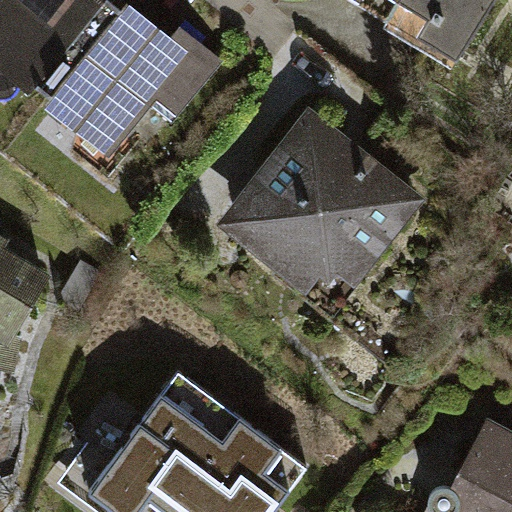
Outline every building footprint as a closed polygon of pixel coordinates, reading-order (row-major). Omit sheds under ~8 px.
[(0,55),(44,91),(114,4),(109,0),(7,0),(0,9),(0,55)] [(351,0),(386,22),(399,1),(397,0),(351,0)] [(400,0),(399,1),(469,44),(495,0),(400,0)] [(458,61),(469,44),(399,1),(386,22),(384,26),(425,53),(431,44),(458,61)] [(165,46),(114,4),(44,91),(91,130),(80,142),(111,167),(134,139),(120,127),(148,93),(178,57),(165,46)] [(178,57),(148,93),(177,116),(223,61),(181,27),(165,46),(178,57)] [(322,305),(328,297),(331,293),(238,220),(312,125),(407,200),(358,262),(370,271),(428,198),(309,105),(217,221),(322,305)] [(407,200),(312,125),(238,220),(331,293),(328,297),(332,301),(357,268),(354,266),(358,262),(407,200)] [(0,365),(5,366),(11,336),(43,278),(0,253),(0,365)] [(273,511),(308,466),(179,370),(112,460),(90,490),(119,511),(273,511)] [(511,511),(511,434),(486,421),(451,487),(447,486),(442,485),(438,486),(435,487),(431,491),(429,495),(429,506),(425,511),(511,511)] [(119,511),(90,490),(112,460),(88,442),(58,481),(99,511),(119,511)]
